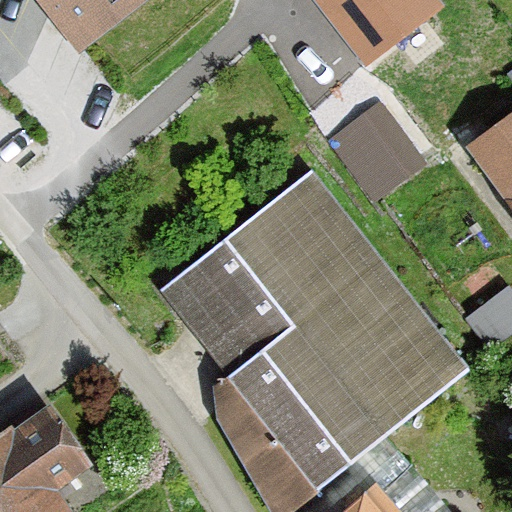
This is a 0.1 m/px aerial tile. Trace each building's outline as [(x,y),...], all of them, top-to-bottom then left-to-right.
[(46,0),(82,48),(147,0),(46,0)] [(439,0),(314,0),(365,66),(444,6),(439,0)] [(383,89),(332,130),(381,191),(432,150),(383,89)] [(511,123),(480,149),(511,187),(511,123)] [(314,168),(169,287),(332,485),(478,367),(314,168)] [(57,391),(0,436),(0,511),(93,511),(73,486),(110,457),(57,391)] [(410,511),(387,488),(358,511),(410,511)]
